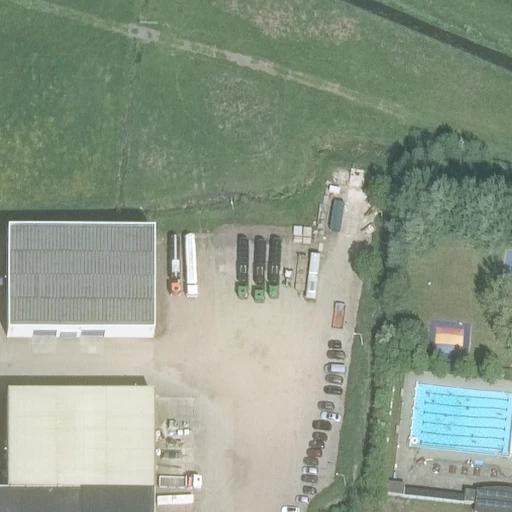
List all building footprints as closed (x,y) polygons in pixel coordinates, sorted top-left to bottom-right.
[(152,340),(153,238),(7,238),(6,340),(152,340)] [(0,511),(152,511),(153,400),(6,399),(6,499),(0,498),(0,511)] [(403,498),(403,493),(404,487),(386,485),(384,496),(403,498)] [(403,493),(403,498),(464,505),(464,500),(403,493)] [(499,511),(501,496),(483,494),(483,496),(465,494),(464,500),(464,505),(476,506),(474,511),(499,511)]
